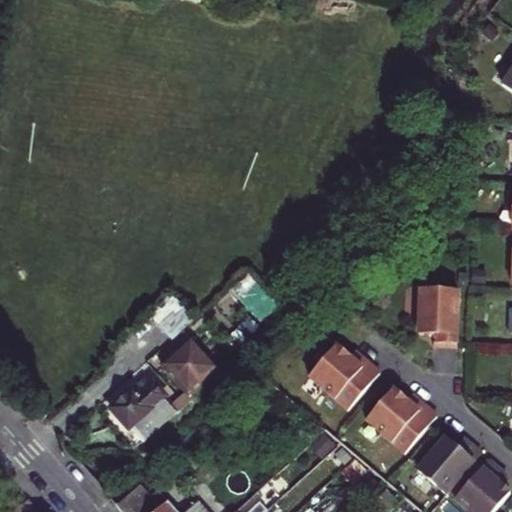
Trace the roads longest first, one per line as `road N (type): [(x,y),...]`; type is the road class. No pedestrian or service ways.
road 1 (residential): [(511,462),(384,351)]
road 2 (residential): [(90,511),(0,411)]
